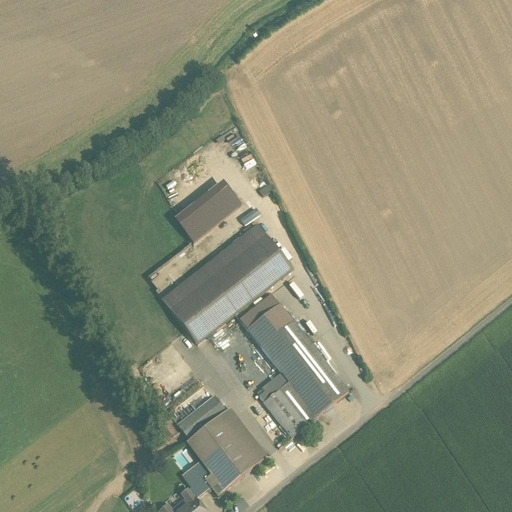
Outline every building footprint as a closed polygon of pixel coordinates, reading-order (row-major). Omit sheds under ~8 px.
[(268,188),(259,193),(263,198),(271,193),(268,188)] [(253,214),(246,204),(241,208),(248,217),(253,214)] [(240,208),(208,234),(217,245),(249,219),(240,208)] [(188,213),(179,221),(183,226),(192,218),(188,213)] [(204,233),(192,218),(183,226),(195,241),(204,233)] [(257,229),(162,303),(198,348),(292,274),(257,229)] [(202,239),(149,281),(157,291),(210,249),(202,239)] [(348,395),(292,324),(260,350),(282,377),(262,392),(265,396),(269,401),(264,405),(292,441),(308,428),(307,428),(348,395)] [(265,396),(259,400),(264,405),(269,401),(265,396)] [(213,399),(198,411),(177,428),(188,442),(225,412),(213,399)] [(230,411),(188,445),(212,477),(206,482),(205,483),(211,490),(218,499),(267,460),(230,411)] [(203,478),(190,488),(191,490),(188,493),(195,503),(211,490),(205,483),(206,482),(203,478)] [(202,511),(195,503),(188,493),(182,498),(189,506),(182,511),(170,511),(168,509),(164,511),(202,511)]
